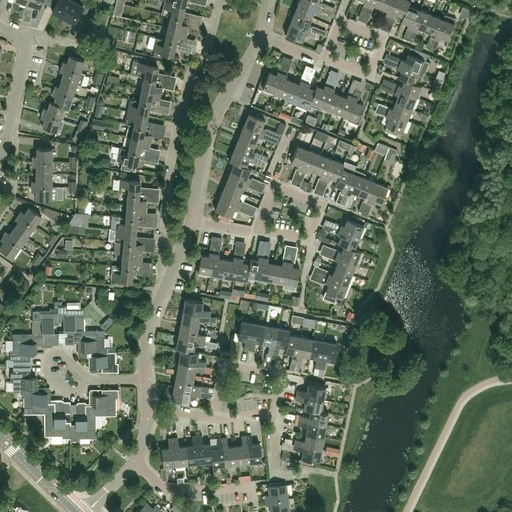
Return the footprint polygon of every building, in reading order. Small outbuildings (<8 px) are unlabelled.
[(27,0),(26,6),(35,9),(36,6),(39,7),(41,0),(27,0)] [(57,0),(52,11),(63,17),(71,0),(57,0)] [(84,0),(82,5),(71,0),(63,17),(74,23),(80,11),(85,14),(91,2),(88,0),(84,0)] [(299,0),(295,11),(311,17),(314,9),(323,14),(325,9),(303,0),(299,0)] [(303,0),(325,9),(327,4),(321,1),(321,0),(303,0)] [(366,12),(371,0),(364,0),(366,0),(362,10),(366,12)] [(381,7),(384,0),(371,0),(366,12),(371,14),(375,4),(381,7)] [(389,21),(397,0),(384,0),(381,7),(388,10),(385,19),(389,21)] [(404,16),(409,5),(411,0),(410,0),(397,0),(389,21),(394,23),(398,13),(404,16)] [(182,14),(184,6),(165,1),(162,13),(170,15),(185,19),(186,15),(182,14)] [(408,39),(420,9),(409,5),(404,16),(402,21),(409,23),(405,33),(403,37),(408,39)] [(425,30),(432,14),(420,9),(408,39),(413,41),(419,27),(425,30)] [(311,17),(295,11),(290,22),(316,32),(318,28),(308,24),(311,17)] [(431,49),(443,19),(443,18),(432,14),(425,30),(432,32),(426,47),(431,49)] [(445,14),(443,18),(443,19),(431,49),(436,51),(442,36),(448,39),(457,19),(445,14)] [(185,19),(170,15),(167,27),(186,32),(190,16),(186,15),(185,19)] [(314,37),(316,32),(290,22),(285,34),(302,41),(304,33),(314,37)] [(182,48),(186,32),(167,27),(164,39),(179,43),(178,47),(182,48)] [(174,46),(178,47),(179,43),(164,39),(156,37),(153,50),(172,54),(174,46)] [(162,58),(164,52),(154,50),(153,56),(162,58)] [(396,57),(394,61),(420,71),(423,73),(424,73),(429,62),(409,54),(406,61),(396,57)] [(80,73),(80,72),(84,60),(69,56),(67,63),(62,62),(61,67),(80,73)] [(143,63),(154,66),(156,60),(144,57),(143,63)] [(136,74),(144,76),(159,80),(160,76),(156,75),(158,67),(133,61),(130,73),(136,74)] [(420,71),(394,61),(393,66),(402,70),(399,77),(405,79),(419,84),(423,73),(420,71)] [(262,88),(274,92),(284,67),(279,65),(276,75),(269,72),(262,88)] [(80,73),(61,67),(60,72),(63,73),(61,80),(76,85),(76,84),(80,86),(84,73),(80,72),(80,73)] [(289,69),(284,67),(274,92),(285,97),(292,81),(285,78),(289,69)] [(298,84),(292,81),(285,97),(286,97),(284,100),(295,105),(307,76),(302,75),(298,84)] [(144,76),(141,88),(161,93),(164,77),(160,76),(159,80),(144,76)] [(310,102),(314,90),(308,88),(311,78),(307,76),(295,105),(307,109),(310,102)] [(310,102),(321,106),(331,81),(327,79),(323,88),(316,86),(314,90),(310,102)] [(421,85),(419,84),(405,79),(403,85),(394,82),(392,87),(417,97),(421,85)] [(76,85),(61,80),(59,87),(55,86),(53,91),(72,97),(76,85)] [(336,83),(331,81),(321,106),(333,111),(339,95),(332,92),(336,83)] [(396,102),(412,108),(417,97),(392,87),(390,91),(399,95),(396,102)] [(139,101),(154,104),(153,108),(158,109),(158,105),(161,93),(141,88),(139,101)] [(344,115),(345,112),(354,90),(350,88),(345,97),(339,95),(333,111),(344,115)] [(361,93),(359,92),(354,90),(345,112),(344,115),(349,117),(347,120),(358,124),(362,114),(359,113),(362,104),(355,101),(357,98),(359,99),(361,93)] [(72,97),(53,91),(52,95),(55,96),(53,104),(64,107),(68,108),(72,97)] [(88,95),(87,101),(94,103),(96,97),(88,95)] [(128,111),(136,112),(147,115),(149,107),(153,108),(154,104),(139,101),(130,99),(128,111)] [(64,107),(53,104),(50,102),(47,110),(43,108),(42,113),(60,119),(64,107)] [(377,107),(408,119),(412,108),(396,102),(394,108),(379,103),(377,107)] [(400,136),(402,131),(403,131),(408,119),(377,107),(375,112),(390,118),(387,125),(385,130),(400,136)] [(146,123),(147,115),(136,112),(128,111),(125,123),(128,124),(148,128),(149,124),(146,123)] [(60,119),(42,113),(40,118),(44,119),(42,127),(57,131),(60,119)] [(248,113),(244,125),(280,140),(282,135),(261,127),(264,120),(248,113)] [(148,128),(128,124),(126,135),(131,136),(131,137),(150,141),(154,125),(149,124),(148,128)] [(257,136),(267,140),(278,144),(280,140),(244,125),(239,137),(255,143),(257,136)] [(303,140),(305,133),(299,131),(297,137),(303,140)] [(128,149),(143,152),(142,157),(147,158),(150,141),(131,137),(128,149)] [(234,149),(259,159),(261,154),(252,150),(255,143),(239,137),(234,149)] [(298,176),(308,150),(297,146),(290,161),(297,164),(294,174),(298,176)] [(143,152),(128,149),(120,147),(117,160),(122,161),(120,169),(133,171),(134,167),(136,168),(136,164),(137,164),(138,156),(142,157),(143,152)] [(368,158),(374,160),(377,149),(372,147),(368,158)] [(36,156),(32,156),(32,161),(52,162),(52,149),(37,148),(36,156)] [(397,151),(390,148),(385,159),(392,162),(397,151)] [(229,160),(245,167),(248,160),(257,164),(259,159),(234,149),(229,160)] [(313,171),(320,155),(308,150),(298,176),(303,178),(307,168),(313,171)] [(259,159),(265,161),(267,155),(261,153),(261,154),(259,159)] [(321,185),(331,159),(320,155),(313,171),(320,174),(316,183),(321,185)] [(148,164),(148,169),(158,170),(160,161),(142,158),(141,163),(148,164)] [(336,180),(341,169),(343,164),(331,159),(321,185),(326,186),(329,177),(336,180)] [(229,174),(254,184),(256,179),(247,175),(250,169),(245,167),(229,160),(234,162),(229,174)] [(52,162),(32,161),(32,166),(36,166),(36,174),(52,174),(52,162)] [(351,191),(357,194),(364,178),(363,178),(365,173),(354,168),(352,173),(340,203),(345,205),(351,191)] [(341,169),(336,180),(334,185),(341,187),(335,201),(340,203),(352,173),(341,169)] [(52,174),(36,174),(36,181),(32,181),(32,186),(51,187),(52,174)] [(224,186),(240,192),(243,185),(252,189),(254,184),(229,174),(224,186)] [(142,194),(143,190),(147,190),(139,189),(140,181),(124,179),(124,176),(120,176),(120,179),(119,192),(127,192),(142,194)] [(375,182),(364,178),(357,194),(364,196),(358,211),(363,213),(375,182)] [(375,182),(363,213),(368,215),(373,200),(380,203),(387,187),(375,182)] [(51,187),(32,186),(31,191),(36,191),(35,199),(55,199),(56,187),(51,187)] [(220,198),(245,208),(247,203),(238,199),(240,192),(224,186),(220,198)] [(146,206),(147,190),(143,190),(142,194),(127,192),(127,204),(146,206)] [(215,209),(230,216),(233,209),(243,212),(245,208),(220,198),(215,209)] [(140,222),(145,223),(146,206),(127,204),(126,217),(140,218),(140,222)] [(34,226),(41,216),(28,207),(24,214),(21,211),(18,215),(34,226)] [(158,212),(153,212),(153,216),(147,216),(147,223),(158,223),(158,212)] [(230,216),(220,212),(217,217),(225,220),(228,221),(230,216)] [(34,226),(18,215),(15,219),(18,222),(14,228),(26,237),(34,226)] [(112,216),(111,228),(116,228),(116,229),(135,230),(136,222),(140,222),(140,218),(126,217),(117,216),(112,216)] [(333,228),(358,238),(363,226),(347,219),(344,227),(335,223),(333,228)] [(26,237),(14,228),(9,234),(6,232),(3,236),(19,247),(26,237)] [(116,229),(116,228),(111,228),(109,228),(108,240),(115,241),(138,243),(139,239),(135,239),(135,230),(116,229)] [(358,238),(333,228),(331,232),(340,236),(338,243),(344,245),(354,249),(358,238)] [(48,237),(55,241),(58,236),(52,232),(48,237)] [(19,247),(3,236),(0,240),(3,243),(0,247),(0,249),(12,258),(19,247)] [(52,245),(55,241),(48,237),(45,241),(52,245)] [(122,254),(142,255),(143,239),(139,239),(138,243),(115,241),(114,253),(122,254)] [(360,251),(354,249),(344,245),(341,252),(332,248),(330,253),(355,263),(360,251)] [(209,274),(214,247),(210,246),(208,256),(201,254),(197,271),(209,274)] [(221,276),(225,259),(218,258),(220,248),(214,247),(209,274),(221,276)] [(225,259),(221,276),(234,278),(239,251),(234,250),(232,260),(225,259)] [(259,278),(264,251),(259,250),(257,260),(250,259),(249,264),(247,276),(259,278)] [(239,251),(234,278),(246,280),(247,276),(249,264),(242,262),(244,252),(239,251)] [(264,251),(259,278),(271,280),(274,263),(267,262),(269,252),(264,251)] [(34,257),(40,262),(43,257),(37,252),(34,257)] [(355,263),(330,253),(328,258),(338,262),(335,268),(351,274),(355,263)] [(136,268),(136,272),(140,272),(142,255),(122,254),(121,266),(136,268)] [(274,263),(271,280),(283,282),(288,255),(283,255),(281,264),(274,263)] [(282,287),(295,289),(299,268),(292,267),(293,256),(288,255),(283,282),(282,287)] [(37,266),(40,262),(34,257),(31,262),(37,266)] [(136,268),(121,266),(112,266),(111,278),(131,280),(132,272),(136,272),(136,268)] [(351,274),(335,268),(332,275),(323,271),(321,276),(346,286),(351,274)] [(347,298),(342,296),(346,286),(321,276),(319,281),(324,283),(329,285),(326,291),(324,297),(334,302),(335,300),(345,304),(347,298)] [(182,311),(209,316),(210,311),(201,309),(202,302),(185,298),(182,311)] [(58,322),(57,301),(54,301),(54,308),(49,308),(49,311),(32,311),(32,320),(42,320),(42,334),(49,334),(49,341),(52,341),(52,334),(53,334),(52,325),(58,325),(58,322)] [(58,322),(64,322),(64,332),(64,338),(68,338),(68,331),(74,331),(74,317),(84,316),(84,308),(80,308),(80,302),(67,303),(66,306),(61,306),(61,301),(57,301),(58,322)] [(209,316),(182,311),(180,323),(198,327),(199,319),(208,321),(209,316)] [(346,318),(352,320),(355,313),(349,311),(346,318)] [(66,344),(78,344),(77,341),(96,340),(96,337),(100,336),(100,330),(84,330),(84,316),(74,317),(74,331),(68,331),(68,338),(64,338),(64,343),(66,344)] [(42,320),(32,320),(32,334),(12,334),(12,341),(21,341),(21,344),(35,344),(35,347),(36,347),(50,347),(52,345),(52,341),(49,341),(49,334),(42,334),(42,320)] [(248,350),(253,323),(240,321),(237,339),(244,340),(243,349),(248,350)] [(198,327),(180,323),(178,336),(205,341),(206,336),(196,334),(198,327)] [(253,323),(248,350),(253,351),(254,342),(262,343),(265,325),(253,323)] [(272,354),(277,327),(265,325),(262,343),(268,344),(267,354),(272,354)] [(288,335),(289,329),(277,327),(272,354),(277,355),(279,346),(285,347),(284,352),(285,352),(285,348),(286,348),(288,335)] [(77,341),(78,344),(78,351),(90,350),(91,356),(107,356),(107,352),(107,347),(104,347),(104,330),(100,330),(100,336),(96,337),(96,340),(77,341)] [(285,348),(285,352),(292,353),(290,363),(295,364),(300,337),(288,335),(286,348),(285,348)] [(205,341),(178,336),(175,348),(180,349),(193,351),(194,345),(204,346),(205,341)] [(301,355),(309,357),(312,339),(300,337),(295,364),(294,371),(298,371),(299,364),(300,364),(301,355)] [(312,339),(309,357),(315,358),(314,367),(319,368),(324,341),(312,339)] [(12,367),(30,366),(30,354),(36,354),(36,347),(35,347),(35,344),(21,344),(21,341),(12,341),(12,351),(10,351),(10,360),(12,360),(12,367)] [(324,341),(319,368),(324,369),(326,360),(333,361),(336,343),(324,341)] [(180,349),(175,348),(180,349),(178,361),(205,366),(206,361),(197,360),(198,352),(193,351),(180,349)] [(115,352),(107,352),(107,356),(91,356),(88,356),(89,366),(101,366),(101,372),(118,372),(118,363),(115,363),(115,352)] [(205,366),(178,361),(176,374),(194,377),(195,370),(204,372),(205,366)] [(36,388),(36,378),(30,378),(30,366),(12,367),(12,373),(10,373),(10,382),(12,382),(12,391),(21,391),(21,392),(21,388),(36,388)] [(194,377),(176,374),(173,386),(200,391),(201,386),(192,384),(194,377)] [(297,390),(296,395),(323,400),(325,388),(308,384),(306,392),(297,390)] [(200,391),(173,386),(171,399),(189,402),(190,395),(199,396),(200,391)] [(23,397),(23,413),(27,413),(27,408),(32,408),(32,404),(54,404),(54,400),(50,400),(50,394),(38,394),(37,388),(36,388),(21,388),(21,392),(21,397),(23,397)] [(107,405),(107,409),(112,409),(112,415),(116,415),(116,398),(118,398),(118,389),(102,389),(102,395),(89,395),(89,402),(89,405),(107,405)] [(321,412),(321,411),(323,400),(296,395),(295,400),(304,402),(303,409),(310,410),(321,412)] [(44,413),(44,414),(44,428),(54,427),(54,413),(60,413),(60,406),(64,406),(63,402),(62,400),(54,400),(54,404),(32,404),(32,408),(27,408),(27,413),(44,413)] [(85,429),(96,429),(96,415),(112,415),(112,409),(107,409),(107,405),(89,405),(89,402),(77,402),(76,404),(76,409),(79,409),(79,415),(85,415),(85,429)] [(70,424),(70,422),(64,422),(64,413),(64,406),(60,406),(60,413),(54,413),(54,427),(44,428),(44,436),(61,436),(61,439),(69,438),(70,441),(70,424)] [(79,409),(76,409),(76,415),(75,415),(75,424),(70,424),(70,441),(79,441),(78,438),(96,438),(96,429),(85,429),(85,415),(79,415),(79,409)] [(328,413),(321,411),(321,412),(310,410),(308,417),(299,415),(298,420),(326,426),(328,413)] [(323,437),(326,426),(298,420),(297,425),(307,427),(305,434),(323,437)] [(211,460),(210,448),(209,443),(202,444),(201,434),(196,435),(199,462),(211,460)] [(259,443),(252,444),(251,434),(245,435),(248,462),(260,460),(259,443)] [(321,449),(323,437),(305,434),(304,441),(294,439),(293,444),(321,449)] [(196,435),(191,435),(192,445),(185,445),(186,463),(199,462),(196,435)] [(234,445),(236,463),(248,462),(245,435),(240,435),(241,445),(234,445)] [(174,464),(171,437),(166,438),(167,447),(160,448),(162,466),(174,464)] [(185,445),(178,446),(177,437),(171,437),(174,464),(186,463),(185,445)] [(217,447),(210,448),(211,460),(212,465),(224,464),(221,437),(216,438),(217,447)] [(234,445),(227,446),(227,437),(221,437),(224,464),(236,463),(234,445)] [(319,461),(321,449),(293,444),(292,449),(302,451),(301,458),(319,461)] [(286,484),(268,486),(268,495),(264,496),(265,501),(287,498),(286,484)] [(288,511),(287,498),(265,501),(265,506),(269,505),(270,511),(288,511)] [(155,511),(159,509),(155,506),(152,509),(146,502),(136,511),(155,511)]
